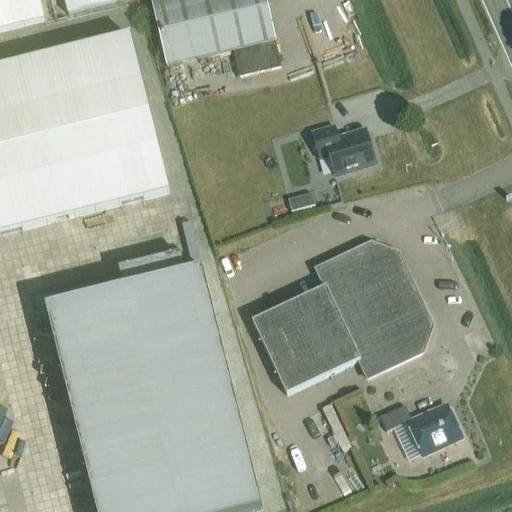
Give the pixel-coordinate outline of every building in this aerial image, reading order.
[(36,0),(0,0),(0,28),(41,18),(36,0)] [(63,0),(67,16),(114,4),(112,0),(63,0)] [(234,52),(240,78),(281,69),(275,42),(277,42),(266,0),(170,0),(152,4),(167,68),(234,52)] [(130,39),(0,71),(0,239),(170,197),(130,39)] [(334,175),(335,176),(376,164),(367,134),(339,142),(335,129),(312,135),(320,160),(330,157),(336,175),(334,175)] [(312,197),(289,203),(292,214),(310,209),(315,208),(312,197)] [(433,328),(399,256),(372,246),(336,263),(317,272),(325,289),(253,323),(288,397),(360,363),(368,381),(387,372),(387,371),(423,355),(433,328)] [(124,291),(46,311),(96,511),(261,511),(263,511),(203,272),(186,276),(181,256),(119,271),(124,291)] [(406,407),(381,419),(387,434),(407,424),(422,457),(462,438),(448,409),(425,420),(423,416),(412,421),(406,407)]
